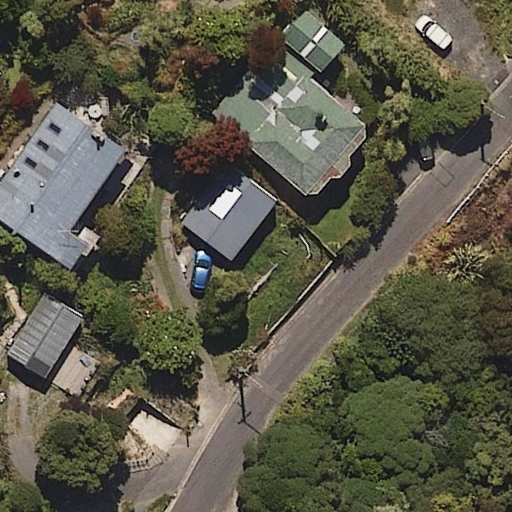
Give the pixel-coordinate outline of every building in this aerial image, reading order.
[(347,45),(306,6),(210,107),(307,200),(367,137),(311,83),(347,45)] [(136,133),(67,84),(0,178),(0,224),(68,273),(94,237),(73,222),(136,133)] [(274,205),(227,167),(181,223),(227,261),(274,205)] [(292,278),(273,263),(246,297),(264,312),(292,278)] [(80,320),(45,297),(13,345),(48,368),(80,320)]
